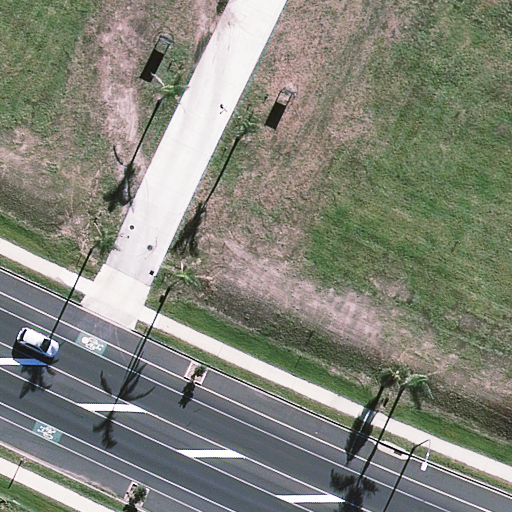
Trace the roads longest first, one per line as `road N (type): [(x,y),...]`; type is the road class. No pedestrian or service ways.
road 1 (residential): [(258,0),(71,392)]
road 2 (secondary): [(338,511),(71,392)]
